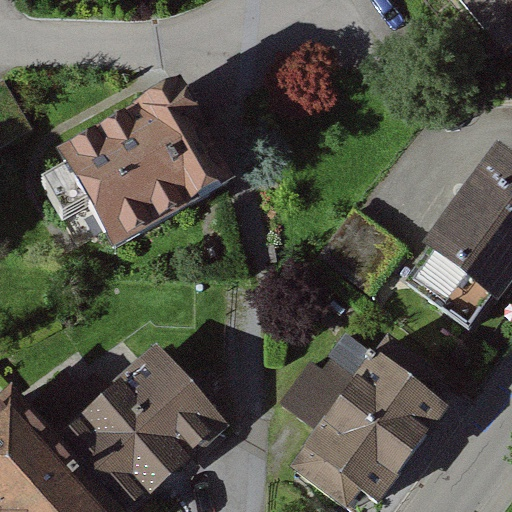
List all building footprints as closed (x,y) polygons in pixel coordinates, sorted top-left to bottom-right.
[(511,0),(488,0),(511,29),(511,0)] [(0,151),(39,131),(12,81),(0,86),(0,151)] [(172,92),(51,163),(106,256),(227,185),(172,92)] [(511,165),(503,159),(434,250),(437,252),(411,287),(468,329),(511,270),(511,165)] [(428,401),(440,383),(390,346),(378,361),(347,338),(331,362),(362,385),(356,391),(315,360),(277,411),(319,442),(296,471),(347,510),(358,492),(377,506),(445,415),(428,401)] [(129,511),(220,429),(156,360),(56,451),(112,511),(129,511)] [(0,511),(112,511),(56,451),(12,403),(0,413),(0,511)]
